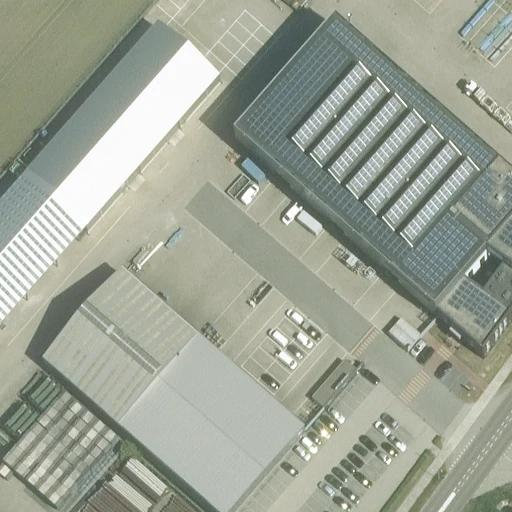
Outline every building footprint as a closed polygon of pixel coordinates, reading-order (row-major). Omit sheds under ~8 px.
[(479,50),(511,20),(511,15),(499,1),(464,34),(479,50)] [(157,32),(25,182),(86,235),(217,85),(157,32)] [(511,188),(335,32),(235,145),(474,357),(511,314),(511,188)] [(123,276),(44,366),(210,511),(234,511),(303,434),(123,276)] [(412,353),(425,338),(406,321),(393,335),(412,353)] [(76,433),(69,441),(104,471),(111,463),(76,433)] [(64,448),(57,457),(92,487),(99,478),(64,448)] [(130,453),(114,467),(130,485),(146,471),(130,453)]
